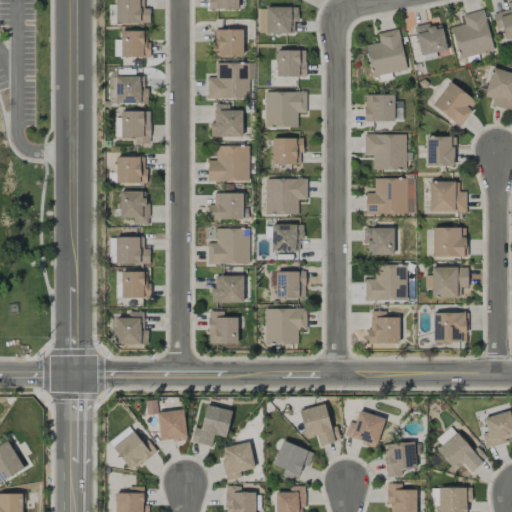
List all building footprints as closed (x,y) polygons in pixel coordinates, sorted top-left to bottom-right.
[(114,0),(115,23),(149,22),(149,8),(143,8),(143,0),(114,0)] [(237,9),(237,0),(208,0),(209,9),(237,9)] [(511,37),(511,2),(507,4),(509,9),(491,14),(496,30),(502,29),(505,39),(511,37)] [(294,33),(293,22),(297,22),(297,7),(257,8),(258,34),(294,33)] [(462,15),(464,24),(451,27),(458,59),(492,51),(483,10),(462,15)] [(420,55),(446,49),(440,25),(430,27),(429,23),(413,26),(420,55)] [(399,29),(377,32),(378,43),(365,45),(369,76),(405,71),(399,29)] [(121,58),(148,57),(147,30),(120,31),(121,58)] [(242,30),(213,30),(214,56),(242,56),(242,30)] [(276,77),(305,76),(305,50),(275,50),(276,77)] [(215,63),(215,78),(207,78),(207,99),(248,99),(248,63),(215,63)] [(511,111),(511,106),(511,73),(492,68),(484,97),(492,99),(490,106),(511,111)] [(143,76),(108,77),(109,104),(147,103),(147,88),(144,88),(143,76)] [(458,126),(476,103),(449,81),(431,105),(458,126)] [(296,127),(296,113),(306,112),(306,92),(264,92),(264,128),(296,127)] [(393,94),(363,95),(364,121),(393,121),(393,94)] [(241,110),(228,110),(228,104),(213,105),(214,122),(209,122),(210,138),(242,137),(241,110)] [(120,138),(133,138),(133,144),(149,144),(149,111),(121,111),(120,138)] [(363,155),(372,156),(371,170),(405,170),(405,134),(364,134),(363,155)] [(425,166),(454,167),(454,137),(425,136),(425,166)] [(301,138),(272,138),(272,164),(301,164),(301,138)] [(248,146),(215,146),(215,161),(207,161),(207,182),(248,181),(248,146)] [(145,157),(116,157),(115,183),(145,184),(145,157)] [(373,178),(373,193),(364,193),(364,213),(413,214),(414,179),(373,178)] [(264,179),(265,214),(297,214),(297,200),(306,200),(306,179),(264,179)] [(428,211),(465,212),(465,192),(458,192),(458,182),(429,182),(428,211)] [(133,225),(147,224),(147,191),(119,191),(119,218),(133,218),(133,225)] [(242,193),(213,193),(213,205),(207,205),(207,220),(247,219),(247,208),(242,208),(242,193)] [(302,224),(270,225),(271,251),(299,250),(299,240),(303,239),(302,224)] [(432,257),(466,257),(466,227),(432,228),(432,257)] [(206,263),(248,264),(249,229),(215,228),(215,243),(207,243),(206,263)] [(393,228),(363,228),(363,245),(366,245),(366,255),(392,255),(393,228)] [(143,237),(115,237),(114,264),(149,264),(149,249),(143,249),(143,237)] [(364,279),(364,301),(406,300),(405,265),(376,265),(376,279),(364,279)] [(467,288),(467,267),(430,268),(431,276),(424,276),(425,289),(430,289),(431,298),(459,297),(459,288),(467,288)] [(148,271),(120,272),(121,298),(148,298),(148,271)] [(304,271),(272,272),(272,299),(305,299),(304,271)] [(242,302),(242,275),(214,276),(214,287),(210,287),(210,303),(242,302)] [(306,309),(264,308),(264,344),(297,344),(297,329),(305,329),(306,309)] [(237,317),(223,317),(223,311),(208,311),(207,344),(236,344),(237,317)] [(398,317),(385,317),(385,312),(369,311),(368,343),(398,344),(398,317)] [(115,345),(147,344),(147,329),(144,329),(143,312),(128,312),(128,317),(115,317),(115,345)] [(433,313),(432,342),(466,342),(466,313),(433,313)] [(334,442),(323,404),(297,411),(305,437),(315,434),(319,446),(334,442)] [(210,446),(213,435),(225,438),(231,410),(205,405),(200,428),(194,427),(190,442),(210,446)] [(185,439),(182,409),(156,412),(159,441),(185,439)] [(481,434),(485,448),(506,442),(505,439),(511,436),(511,423),(508,410),(482,418),(487,432),(481,434)] [(375,447),(384,419),(358,411),(354,423),(348,421),(344,437),(375,447)] [(112,446),(131,431),(127,427),(108,442),(112,446)] [(435,439),(440,445),(454,432),(449,427),(435,439)] [(147,439),(141,443),(133,432),(112,447),(129,470),(156,452),(147,439)] [(471,451),(455,433),(435,450),(454,471),(462,464),(470,473),(487,459),(476,447),(471,451)] [(0,444),(0,482),(23,469),(7,441),(0,444)] [(282,476),(295,481),(302,464),(307,466),(312,453),(281,441),(271,465),(284,470),(282,476)] [(220,447),(225,480),(240,478),(239,471),(253,469),(249,442),(220,447)] [(385,477),(402,476),(402,468),(415,467),(414,443),(384,444),(385,477)] [(415,511),(415,490),(401,490),(401,484),(387,484),(387,511),(415,511)] [(114,511),(147,511),(148,505),(143,504),(143,486),(128,486),(128,493),(115,493),(114,511)] [(239,492),(239,486),(225,486),(224,511),(254,511),(255,492),(239,492)] [(274,492),(274,511),(300,511),(300,508),(304,507),(304,486),(289,486),(289,492),(274,492)] [(471,488),(437,487),(436,511),(465,511),(466,502),(471,502),(471,488)] [(0,511),(21,511),(22,494),(0,493),(0,511)]
